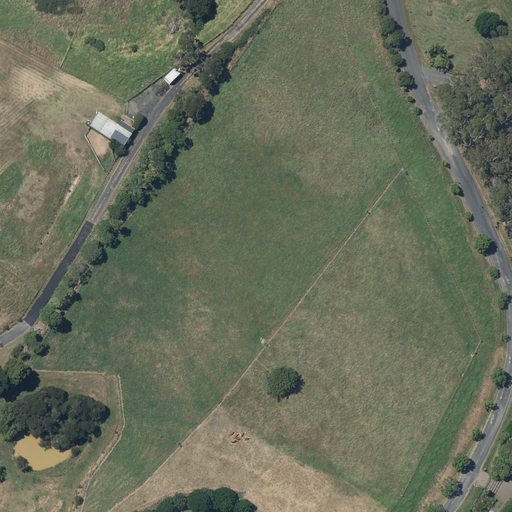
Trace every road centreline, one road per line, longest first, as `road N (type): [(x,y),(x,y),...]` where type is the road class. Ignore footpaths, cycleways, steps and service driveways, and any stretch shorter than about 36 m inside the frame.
road 1 (unclassified): [(393,0),(424,95),(511,298)]
road 2 (unclassified): [(511,367),(498,416),(446,511)]
